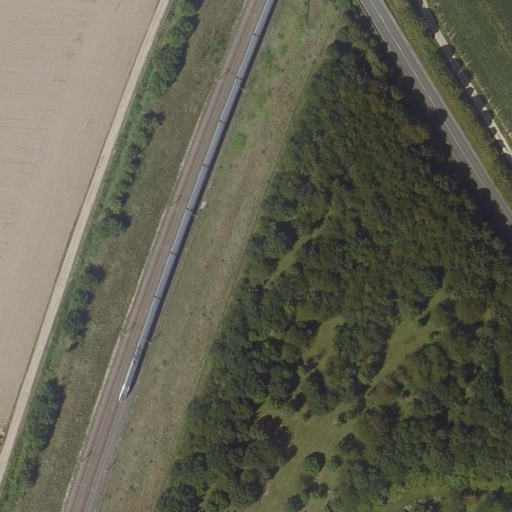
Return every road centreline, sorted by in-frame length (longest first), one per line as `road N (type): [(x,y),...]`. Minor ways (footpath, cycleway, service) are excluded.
road 1 (track): [(168,0),(82,225),(0,492)]
road 2 (secondary): [(371,0),(511,232)]
road 3 (track): [(511,158),(420,0)]
